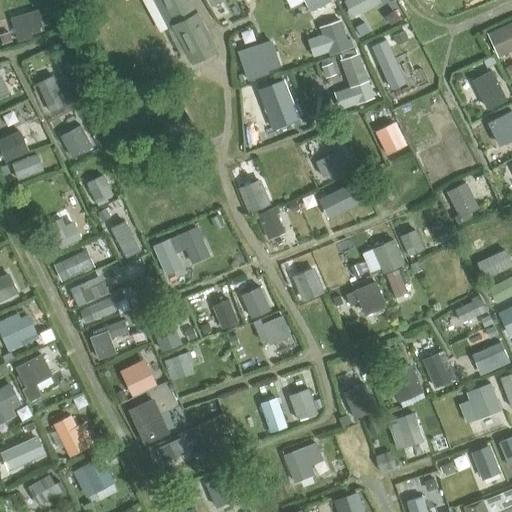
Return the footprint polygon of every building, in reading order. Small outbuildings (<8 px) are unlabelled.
[(173,26),(191,62),(217,49),(190,0),(153,0),(168,28),(173,26)] [(378,0),(345,0),(344,1),(352,15),(378,0)] [(29,38),(28,34),(41,30),(36,12),(13,19),(20,40),(29,38)] [(387,16),(366,26),(374,43),(395,33),(387,16)] [(352,45),(350,38),(347,39),(340,20),(320,28),(329,53),(352,45)] [(511,49),(511,22),(488,34),(498,55),(511,49)] [(403,30),(393,35),(397,44),(407,39),(403,30)] [(7,32),(0,33),(0,37),(2,43),(10,41),(7,32)] [(307,33),(294,38),(299,54),(295,55),(299,67),(317,61),(307,33)] [(380,52),(387,67),(419,54),(412,38),(380,52)] [(258,46),(239,53),(248,78),(267,72),(258,46)] [(357,54),(340,60),(350,85),(366,79),(357,54)] [(492,56),(483,61),(487,68),(496,63),(492,56)] [(330,63),(322,66),(325,76),(334,73),(330,63)] [(473,79),(487,108),(506,100),(491,69),(473,79)] [(289,74),(275,79),(284,106),(297,102),(289,74)] [(388,86),(400,112),(423,101),(410,75),(388,86)] [(60,92),(52,76),(37,83),(50,111),(73,100),(68,89),(60,92)] [(265,79),(251,84),(259,114),(275,109),(265,79)] [(173,99),(180,97),(176,88),(170,91),(171,91),(153,98),(148,100),(150,107),(156,105),(156,106),(173,99)] [(511,112),(511,110),(489,121),(501,144),(511,138),(511,112)] [(432,113),(414,122),(422,139),(414,144),(416,149),(444,135),(432,113)] [(191,126),(187,115),(181,118),(180,116),(162,122),(164,126),(159,128),(162,137),(167,135),(168,138),(186,132),(184,128),(191,126)] [(404,145),(394,123),(376,131),(386,153),(404,145)] [(92,146),(80,125),(60,134),(71,157),(92,146)] [(28,151),(20,131),(0,139),(0,148),(5,160),(28,151)] [(428,156),(437,174),(458,163),(449,145),(428,156)] [(352,172),(341,149),(315,161),(322,177),(333,171),(337,180),(352,172)] [(42,170),(37,154),(12,163),(18,179),(42,170)] [(6,165),(0,167),(3,175),(9,173),(6,165)] [(380,194),(392,189),(383,167),(371,173),(380,194)] [(275,187),(271,189),(276,200),(293,193),(285,174),(272,179),(275,187)] [(111,193),(102,175),(86,182),(94,201),(97,206),(107,201),(105,196),(111,193)] [(259,180),(240,188),(249,210),(267,203),(259,180)] [(37,215),(59,204),(48,182),(26,191),(32,207),(37,215)] [(465,182),(447,191),(459,214),(454,217),(457,222),(471,216),(469,212),(477,207),(465,182)] [(331,184),(319,190),(330,213),(341,209),(331,184)] [(295,201),(288,204),(291,211),(298,208),(295,201)] [(277,207),(258,214),(269,237),(283,231),(276,213),(280,212),(277,207)] [(105,208),(98,213),(102,220),(109,216),(105,208)] [(218,215),(211,218),(216,229),(223,225),(218,215)] [(60,218),(42,226),(53,250),(79,238),(72,222),(64,225),(60,218)] [(139,250),(124,221),(111,227),(125,256),(139,250)] [(415,229),(399,236),(407,255),(422,248),(415,229)] [(195,231),(181,238),(193,261),(206,254),(195,231)] [(480,238),(471,242),(475,250),(484,247),(480,238)] [(169,239),(154,246),(167,272),(180,266),(169,239)] [(401,264),(392,240),(374,248),(385,271),(401,264)] [(456,247),(436,255),(445,276),(459,269),(456,262),(461,259),(456,247)] [(92,265),(86,250),(55,265),(62,280),(92,265)] [(510,265),(504,250),(477,261),(485,277),(510,265)] [(142,255),(131,260),(141,282),(151,277),(142,255)] [(418,261),(410,264),(413,272),(421,269),(418,261)] [(357,263),(350,266),(354,275),(361,272),(357,263)] [(294,276),(304,300),(322,292),(312,268),(294,276)] [(401,268),(386,274),(395,296),(406,292),(402,282),(406,280),(401,268)] [(0,299),(16,292),(7,275),(0,278),(0,299)] [(511,293),(511,275),(489,287),(497,302),(511,293)] [(106,286),(103,288),(98,276),(70,289),(77,304),(108,291),(106,286)] [(375,281),(353,290),(363,315),(386,306),(375,281)] [(251,316),(268,308),(259,286),(241,294),(251,316)] [(456,309),(461,322),(486,310),(479,294),(470,298),(472,301),(456,309)] [(116,310),(111,298),(80,310),(84,321),(116,310)] [(236,321),(228,299),(213,305),(221,327),(236,321)] [(511,321),(511,305),(499,311),(505,325),(511,321)] [(16,314),(0,321),(0,330),(9,351),(23,345),(21,339),(35,333),(33,327),(27,315),(19,319),(16,314)] [(488,315),(480,318),(484,326),(492,322),(488,315)] [(269,342),(282,337),(276,318),(262,323),(260,319),(254,321),(261,341),(267,339),(269,342)] [(127,332),(122,320),(94,330),(97,342),(127,332)] [(179,341),(171,321),(152,328),(161,349),(179,341)] [(208,323),(200,326),(203,334),(211,331),(208,323)] [(494,326),(485,329),(489,337),(497,333),(494,326)] [(192,328),(185,331),(189,340),(196,337),(192,328)] [(235,335),(228,337),(232,346),(238,344),(235,335)] [(205,367),(221,360),(213,338),(191,345),(193,351),(199,350),(205,367)] [(488,363),(491,368),(508,361),(500,342),(472,354),(477,368),(488,363)] [(11,352),(2,356),(5,362),(14,358),(11,352)] [(191,358),(189,352),(165,360),(172,378),(193,371),(188,359),(191,358)] [(41,353),(16,367),(20,374),(12,378),(18,391),(22,388),(29,400),(41,394),(34,383),(51,374),(41,353)] [(439,353),(423,360),(434,386),(454,378),(448,365),(444,366),(439,353)] [(145,365),(123,376),(132,392),(154,382),(145,365)] [(411,365),(388,375),(399,400),(422,390),(411,365)] [(511,373),(500,377),(511,406),(511,373)] [(0,420),(12,414),(9,409),(21,402),(12,383),(0,389),(0,420)] [(467,391),(477,417),(500,409),(490,383),(467,391)] [(349,392),(355,408),(350,410),(354,418),(375,408),(365,386),(349,392)] [(288,396),(297,419),(316,412),(308,388),(288,396)] [(122,390),(116,393),(119,401),(126,398),(122,390)] [(165,405),(158,390),(131,402),(137,417),(165,405)] [(260,403),(270,430),(285,425),(276,397),(260,403)] [(434,426),(435,431),(446,427),(444,422),(445,422),(441,404),(425,407),(430,427),(434,426)] [(470,421),(475,434),(509,421),(503,407),(470,421)] [(229,414),(237,438),(253,433),(245,408),(229,414)] [(140,426),(148,441),(160,436),(162,440),(180,431),(170,412),(140,426)] [(399,447),(406,444),(422,438),(413,412),(389,421),(399,447)] [(347,414),(338,418),(341,426),(350,422),(347,414)] [(53,424),(68,454),(92,442),(83,422),(76,425),(70,416),(53,424)] [(33,423),(24,427),(26,432),(36,428),(33,423)] [(509,465),(511,464),(511,436),(500,441),(509,465)] [(43,454),(36,437),(1,452),(8,468),(43,454)] [(163,462),(186,451),(180,437),(156,448),(163,462)] [(482,476),(498,471),(488,445),(473,451),(482,476)] [(294,480),(309,475),(299,449),(285,454),(294,480)] [(387,453),(376,456),(381,472),(392,468),(387,453)] [(99,457),(75,470),(81,481),(88,478),(94,489),(95,491),(113,482),(99,457)] [(270,491),(287,484),(276,457),(259,463),(270,491)] [(451,463),(444,466),(446,473),(454,470),(451,463)] [(38,503),(64,489),(59,480),(53,483),(49,474),(28,486),(38,503)] [(224,479),(220,481),(218,476),(205,482),(215,506),(233,498),(224,479)] [(432,479),(425,482),(428,489),(435,487),(432,479)] [(501,511),(511,511),(511,495),(510,489),(495,494),(501,511)] [(361,511),(355,493),(333,501),(336,511),(361,511)] [(466,511),(487,511),(482,499),(464,507),(466,511)] [(90,502),(82,506),(85,511),(93,511),(95,511),(90,502)]
